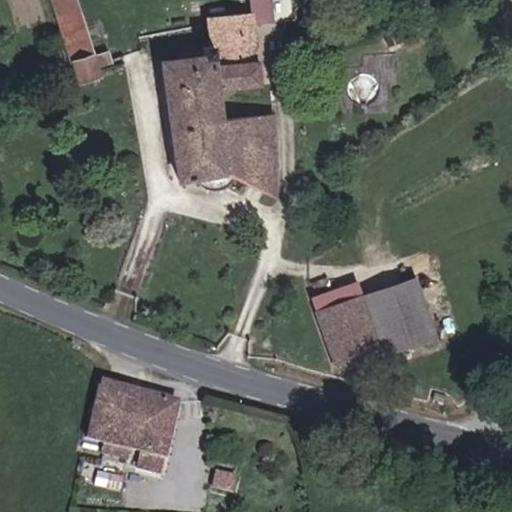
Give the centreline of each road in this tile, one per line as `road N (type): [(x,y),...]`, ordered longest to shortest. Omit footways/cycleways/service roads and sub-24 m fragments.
road 1 (tertiary): [(442,441),(160,353),(0,282)]
road 2 (unknown): [(108,330),(171,179),(170,121),(155,57)]
